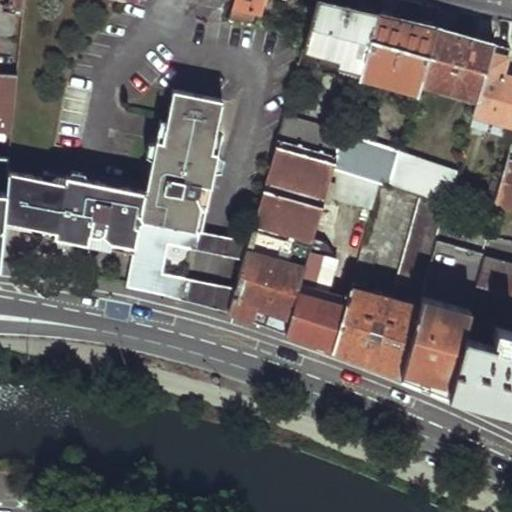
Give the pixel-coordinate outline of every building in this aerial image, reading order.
[(235,0),(230,25),(249,30),(253,12),(261,15),(265,0),(235,0)] [(322,0),(316,0),(305,37),(304,43),(302,49),(339,60),(339,64),(360,71),(377,14),(322,0)] [(377,14),(360,71),(360,74),(416,90),(419,80),(433,28),(377,14)] [(433,28),(419,80),(479,97),(494,42),(433,28)] [(0,131),(14,133),(20,74),(0,71),(0,40),(0,37),(0,131)] [(479,97),(474,114),(511,124),(511,75),(502,73),(509,47),(494,42),(479,97)] [(297,66),(293,81),(319,89),(324,74),(297,66)] [(10,169),(5,223),(131,246),(125,285),(180,299),(184,276),(170,273),(177,245),(190,248),(193,228),(198,204),(207,206),(216,149),(210,148),(220,98),(169,88),(160,136),(151,135),(143,186),(66,172),(64,179),(10,169)] [(284,114),(277,139),(336,156),(342,133),(343,131),(284,114)] [(336,156),(333,167),(389,186),(390,183),(398,153),(342,133),(336,156)] [(249,239),(243,260),(235,288),(229,310),(285,332),(298,287),(333,167),(336,156),(277,139),(249,239)] [(398,153),(390,183),(420,193),(446,202),(449,203),(453,192),(458,172),(398,153)] [(0,264),(1,265),(5,223),(10,169),(12,156),(0,154),(0,264)] [(511,161),(507,160),(496,203),(511,207),(511,161)] [(346,301),(332,349),(399,375),(399,373),(421,294),(446,202),(420,193),(391,297),(351,285),(346,301)] [(193,228),(190,248),(214,253),(219,255),(223,234),(219,233),(193,228)] [(223,234),(219,255),(225,256),(243,260),(249,239),(223,234)] [(470,307),(462,336),(511,350),(511,263),(483,256),(470,307)] [(184,276),(180,299),(204,306),(229,310),(235,288),(209,282),(184,276)] [(298,287),(285,332),(298,336),(332,349),(346,301),(298,287)] [(470,307),(421,294),(399,373),(438,384),(449,388),(462,336),(470,307)] [(511,350),(462,336),(449,388),(511,405),(511,350)]
